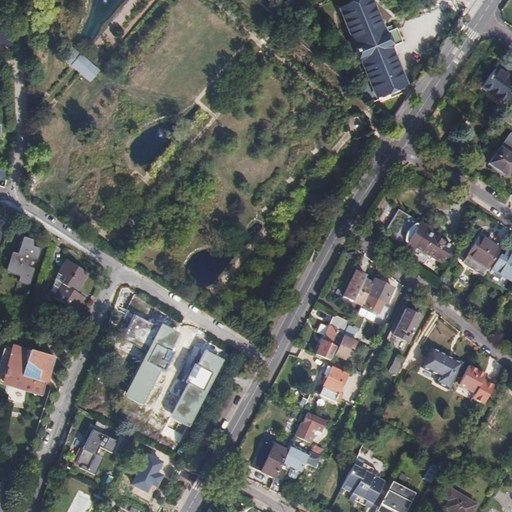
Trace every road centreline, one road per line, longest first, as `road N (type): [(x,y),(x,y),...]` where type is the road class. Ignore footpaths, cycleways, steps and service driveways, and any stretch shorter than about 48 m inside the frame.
road 1 (residential): [(34,511),(121,268)]
road 2 (residential): [(511,368),(343,226)]
road 3 (residential): [(121,268),(269,364)]
road 4 (residential): [(269,364),(343,226)]
road 5 (residential): [(394,149),(481,21)]
road 6 (residential): [(0,200),(121,268)]
road 7 (residential): [(394,149),(511,218)]
road 8 (residential): [(211,471),(269,364)]
